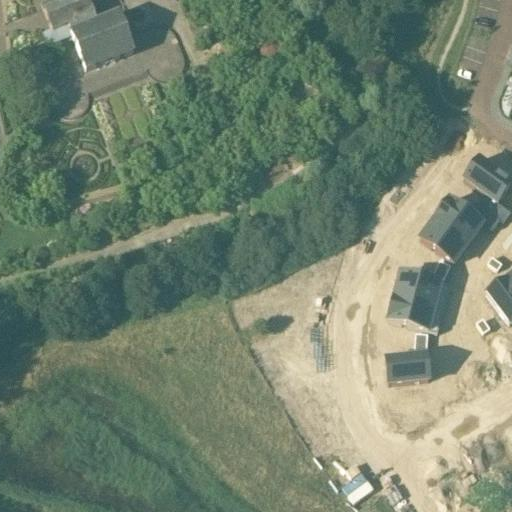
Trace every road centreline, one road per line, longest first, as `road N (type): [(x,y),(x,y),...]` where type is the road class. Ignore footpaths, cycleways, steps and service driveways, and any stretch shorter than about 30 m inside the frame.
road 1 (residential): [(472,122),(381,243),(355,310),(364,424),(393,468)]
road 2 (residential): [(511,382),(393,468)]
road 3 (residential): [(511,1),(472,122)]
